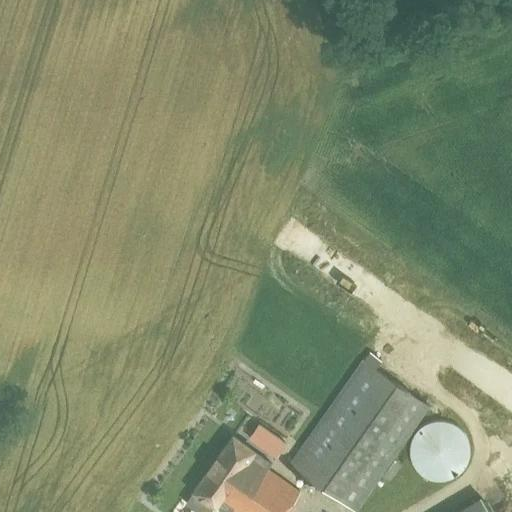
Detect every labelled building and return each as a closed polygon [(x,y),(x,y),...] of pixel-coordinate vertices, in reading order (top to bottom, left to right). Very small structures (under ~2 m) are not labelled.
[(286,378),(303,387),(326,348),(310,338),(286,378)] [(362,358),(289,463),(355,510),(429,404),(362,358)] [(467,453),(467,448),(466,442),(465,437),(463,433),(459,428),(454,424),(448,422),(443,420),(437,420),(432,421),(427,423),(422,425),(418,429),(415,433),(413,438),(411,443),(411,450),(411,454),(413,459),(417,466),(420,469),(423,472),(428,474),(433,476),(439,477),(445,476),(450,474),(455,472),(460,468),(463,463),(465,458),(467,453)] [(262,447),(275,456),(285,442),(272,433),(262,447)] [(282,511),(299,489),(266,467),(270,461),(232,435),(194,491),(214,505),(215,504),(226,511),(228,511),(230,509),(234,511),(282,511)] [(511,499),(511,458),(498,464),(511,499)] [(490,511),(480,494),(448,511),(490,511)]
